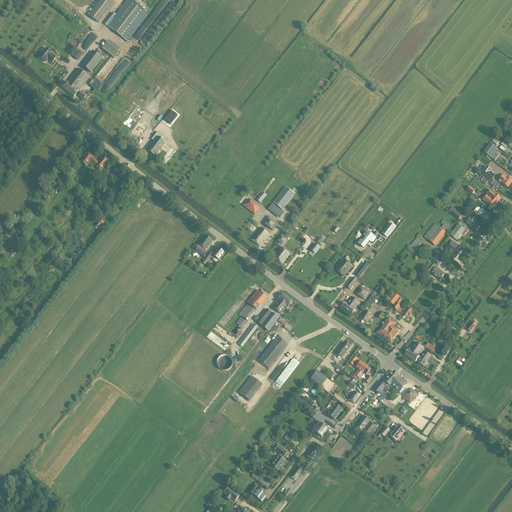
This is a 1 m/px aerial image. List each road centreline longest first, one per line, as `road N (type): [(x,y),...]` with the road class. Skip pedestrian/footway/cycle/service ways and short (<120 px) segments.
road 1 (tertiary): [(388,362),(0,61)]
road 2 (unclassified): [(388,362),(511,206)]
road 3 (unclassified): [(276,511),(388,362)]
road 4 (tertiary): [(511,447),(388,362)]
road 5 (track): [(307,43),(235,136),(210,127)]
road 6 (track): [(66,276),(144,177)]
